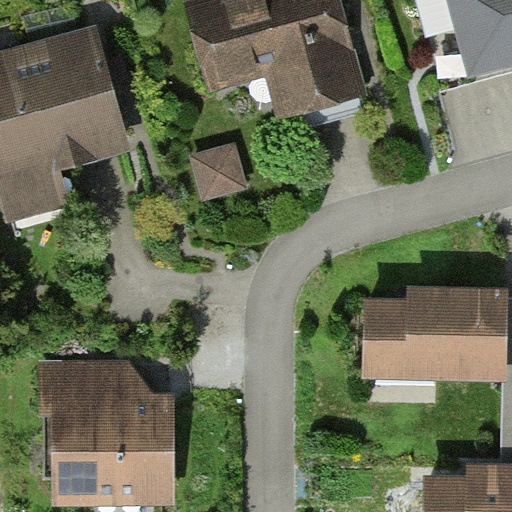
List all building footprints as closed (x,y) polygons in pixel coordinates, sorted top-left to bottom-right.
[(334,0),(230,0),(197,9),(217,81),(289,61),(301,105),(359,90),(334,0)] [(511,0),(459,0),(478,66),(511,56),(511,0)] [(18,58),(0,63),(0,168),(14,217),(71,201),(59,160),(128,141),(100,43),(20,65),(18,58)] [(236,148),(197,158),(207,196),(246,187),(236,148)] [(370,368),(506,370),(506,343),(507,295),(414,294),(414,306),(371,306),(370,368)] [(131,365),(42,366),(43,408),(66,408),(68,494),(173,493),(171,402),(132,403),(131,365)] [(511,511),(511,470),(504,470),(472,469),(471,483),(431,482),(430,511),(511,511)]
